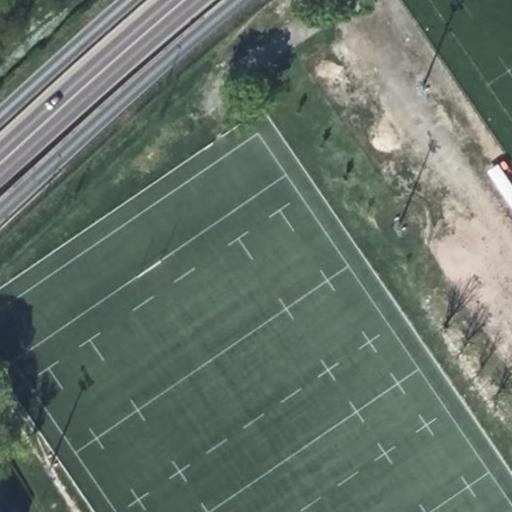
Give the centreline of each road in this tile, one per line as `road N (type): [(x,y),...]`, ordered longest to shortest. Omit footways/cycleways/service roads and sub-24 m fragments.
road 1 (trunk): [(0,202),(234,0)]
road 2 (trunk): [(0,171),(189,0)]
road 3 (trunk): [(167,0),(0,145)]
road 4 (trunk): [(124,0),(0,113)]
